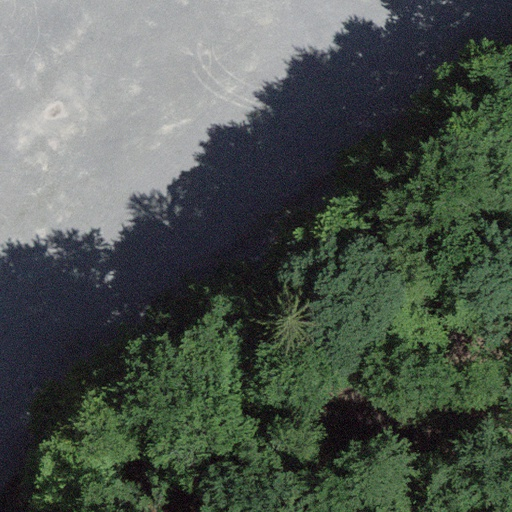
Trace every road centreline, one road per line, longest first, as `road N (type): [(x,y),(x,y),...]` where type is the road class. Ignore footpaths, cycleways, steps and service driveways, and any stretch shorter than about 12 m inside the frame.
road 1 (track): [(0,448),(511,56)]
road 2 (track): [(0,184),(254,0)]
